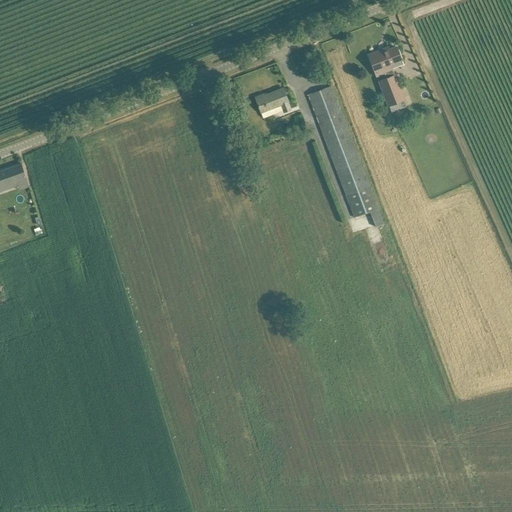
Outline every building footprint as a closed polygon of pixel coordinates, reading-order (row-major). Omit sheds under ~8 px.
[(397,47),(389,50),(388,47),(369,55),(377,75),(384,73),(386,78),(378,80),(388,107),(406,100),(396,74),(395,74),(390,64),(402,59),(400,56),(397,47)] [(308,94),(355,217),(370,211),(376,227),(384,224),(331,86),(308,94)] [(255,97),(259,106),(261,112),(281,104),(284,112),(291,109),(288,102),(288,101),(283,88),(264,96),(264,94),(255,97)] [(22,163),(0,170),(0,191),(19,184),(18,181),(27,177),(22,163)] [(354,216),(349,205),(343,207),(348,218),(354,216)]
